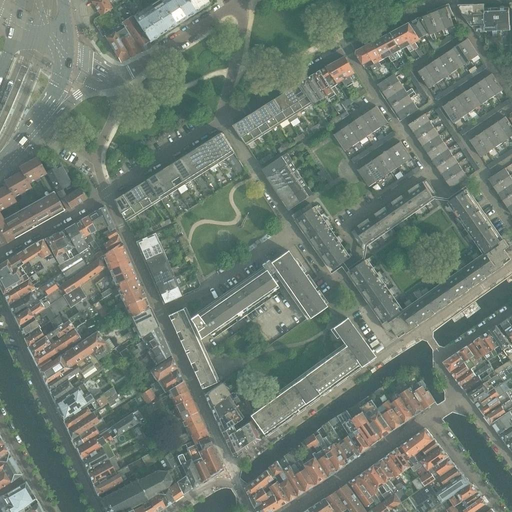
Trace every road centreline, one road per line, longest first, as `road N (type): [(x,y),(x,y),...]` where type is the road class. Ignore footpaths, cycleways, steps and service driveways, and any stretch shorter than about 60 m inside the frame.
road 1 (residential): [(230,471),(105,193)]
road 2 (residential): [(98,511),(0,306)]
road 3 (residential): [(240,3),(121,77),(100,78),(52,46)]
road 4 (residential): [(393,350),(230,471)]
road 5 (residential): [(430,417),(285,511)]
road 6 (residential): [(362,259),(340,229),(430,169)]
road 7 (residential): [(511,266),(393,350)]
road 8 (residential): [(224,123),(347,48)]
road 9 (residential): [(105,193),(224,123)]
road 10 (residential): [(460,398),(436,361),(511,307)]
road 11 (residential): [(293,231),(224,123)]
road 12 (residential): [(224,123),(240,3)]
road 13 (residential): [(105,193),(0,253)]
road 14 (secondary): [(0,154),(38,89),(52,46)]
